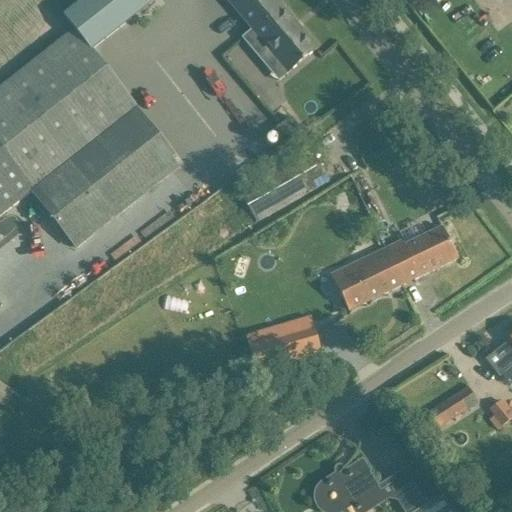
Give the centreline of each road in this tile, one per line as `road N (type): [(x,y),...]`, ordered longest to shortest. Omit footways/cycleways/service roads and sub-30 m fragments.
road 1 (unclassified): [(181,511),(511,289)]
road 2 (tertiary): [(511,211),(341,0)]
